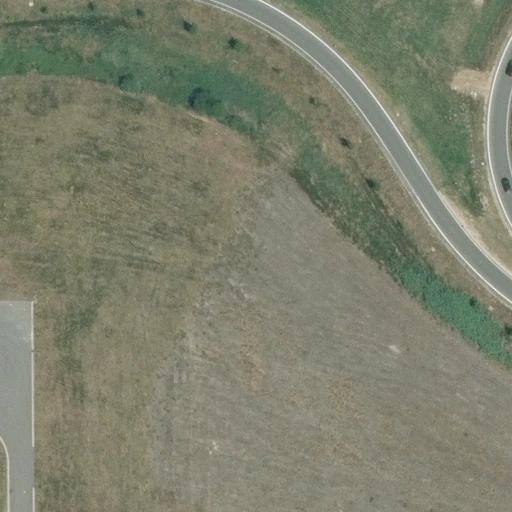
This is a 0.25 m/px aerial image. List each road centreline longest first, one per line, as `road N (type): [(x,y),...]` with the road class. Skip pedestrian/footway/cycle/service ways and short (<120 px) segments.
road 1 (trunk): [(225,0),(277,22),(336,66),(465,249),(511,291)]
road 2 (residential): [(9,320),(11,511)]
road 3 (trunk): [(511,211),(499,158),(499,110),(511,70)]
